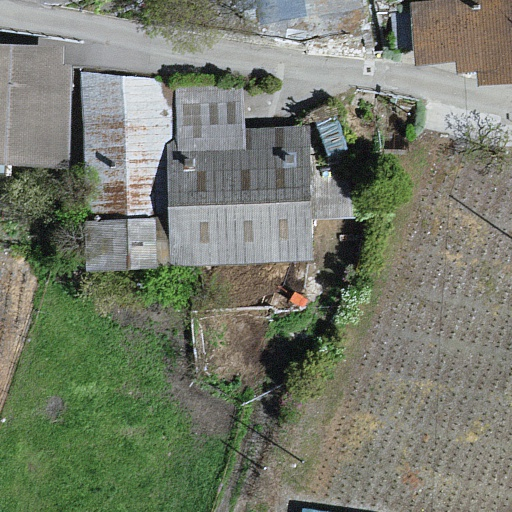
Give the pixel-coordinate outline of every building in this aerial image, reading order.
[(357,7),(356,0),(238,0),(243,26),(357,7)] [(511,82),(511,0),(477,0),(478,2),(410,8),(414,64),(466,60),(467,75),(488,73),(489,84),(511,82)] [(0,169),(63,171),(65,53),(0,52),(0,169)] [(158,216),(159,82),(83,82),(82,215),(158,216)] [(298,262),(296,132),(236,133),(235,89),(175,90),(177,148),(169,148),(172,264),(298,262)] [(149,275),(147,229),(92,232),(95,278),(149,275)]
